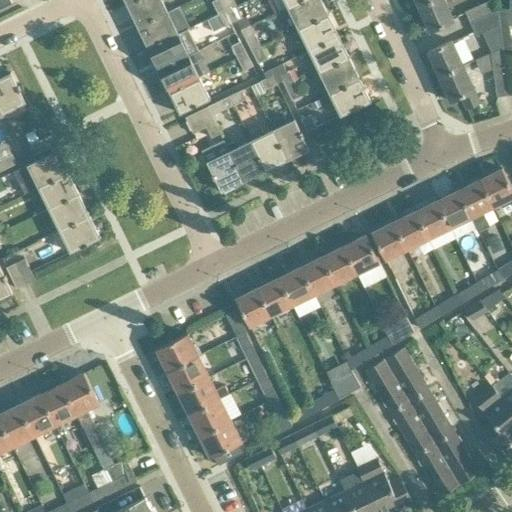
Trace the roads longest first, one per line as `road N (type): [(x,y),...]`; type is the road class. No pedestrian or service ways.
road 1 (residential): [(82,0),(213,265)]
road 2 (residential): [(213,265),(444,152)]
road 3 (residential): [(105,318),(202,511)]
road 4 (residential): [(374,0),(444,152)]
road 5 (unknown): [(511,480),(432,333)]
road 6 (residential): [(105,318),(213,265)]
